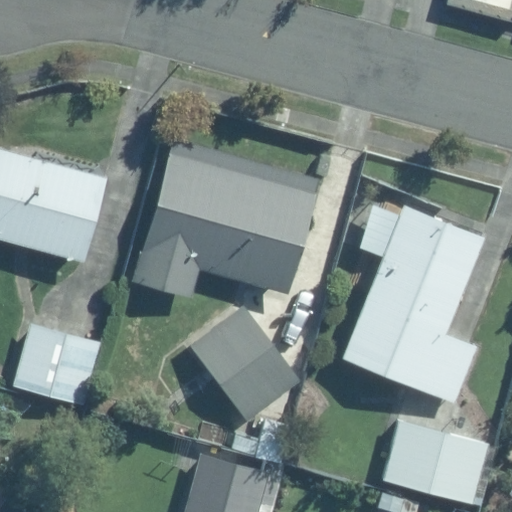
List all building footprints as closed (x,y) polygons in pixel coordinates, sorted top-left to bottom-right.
[(317,181),(171,139),(129,284),(189,301),(198,271),(284,296),(317,181)] [(105,177),(0,147),(0,237),(82,261),(105,177)] [(485,237),(381,192),(357,247),(383,258),(340,357),(453,406),(477,350),(443,335),(485,237)] [(297,378),(240,308),(186,351),(243,422),(297,378)] [(95,343),(23,324),(6,386),(79,405),(95,343)] [(483,448),(399,421),(381,476),(465,503),(483,448)] [(259,511),(271,478),(200,455),(180,511),(259,511)]
